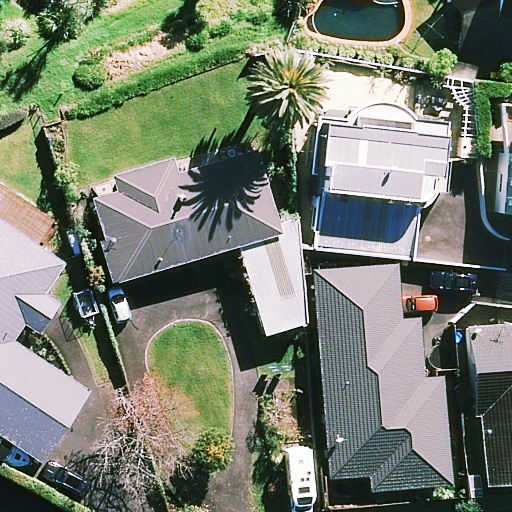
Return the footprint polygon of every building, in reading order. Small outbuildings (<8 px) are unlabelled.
[(511,0),(453,0),(462,9),(460,56),(511,57),(511,0)] [(511,96),(496,95),(491,205),(511,206),(511,96)] [(439,188),(447,112),(321,98),(305,243),(413,254),(420,186),(439,188)] [(278,231),(253,146),(173,169),(170,158),(84,183),(112,279),(278,231)] [(61,261),(0,220),(0,438),(35,462),(85,387),(9,337),(21,320),(35,329),(55,299),(41,290),(61,261)] [(303,322),(289,235),(247,242),(261,329),(303,322)] [(396,316),(393,263),(310,268),(321,474),(366,471),(367,484),(449,480),(444,374),(419,376),(416,315),(396,316)] [(485,477),(511,475),(511,320),(469,323),(474,409),(481,409),(485,477)]
